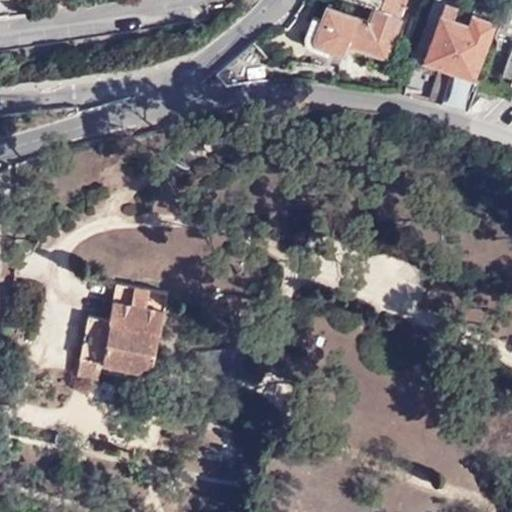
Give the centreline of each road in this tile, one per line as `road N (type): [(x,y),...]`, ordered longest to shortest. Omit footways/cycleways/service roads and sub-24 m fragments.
road 1 (residential): [(174,88),(368,97),(511,137)]
road 2 (residential): [(240,38),(100,90),(0,105)]
road 3 (residential): [(0,140),(117,115),(174,88)]
